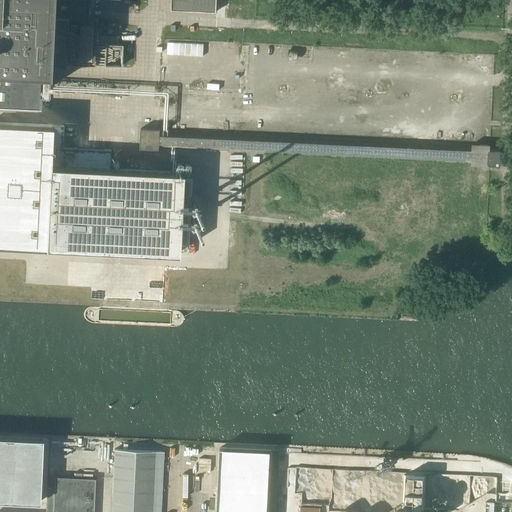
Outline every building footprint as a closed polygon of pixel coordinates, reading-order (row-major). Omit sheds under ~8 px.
[(0,0),(0,95),(34,97),(36,61),(40,61),(40,62),(121,66),(122,44),(95,43),(96,29),(85,28),(85,17),(86,17),(86,0),(0,0)] [(172,0),(172,9),(217,12),(217,0),(172,0)] [(168,41),(167,52),(214,54),(215,43),(168,41)] [(188,105),(218,107),(218,95),(189,94),(188,105)] [(0,245),(31,247),(41,247),(45,247),(45,248),(48,248),(56,248),(71,249),(78,249),(103,250),(131,252),(177,254),(178,242),(178,235),(180,191),(181,184),(181,172),(119,169),(112,169),(109,169),(110,157),(110,150),(104,149),(91,149),(89,149),(76,148),(62,147),(63,140),(63,136),(63,126),(61,125),(53,125),(51,125),(0,122),(0,245)] [(159,147),(248,151),(471,162),(471,164),(489,165),(489,161),(499,162),(500,155),(500,148),(490,149),(490,145),(472,144),(472,146),(248,135),(160,131),(160,129),(141,128),(140,148),(159,149),(159,147)] [(110,157),(109,169),(112,169),(119,169),(120,157),(110,157)] [(0,434),(0,499),(38,502),(41,436),(0,434)] [(160,511),(163,452),(119,450),(114,449),(111,511),(160,511)] [(405,507),(424,508),(425,474),(406,473),(405,507)] [(47,487),(45,511),(92,511),(94,479),(54,477),(54,487),(47,487)] [(485,503),(484,511),(504,511),(505,504),(501,503),(501,493),(496,493),(495,504),(485,503)]
